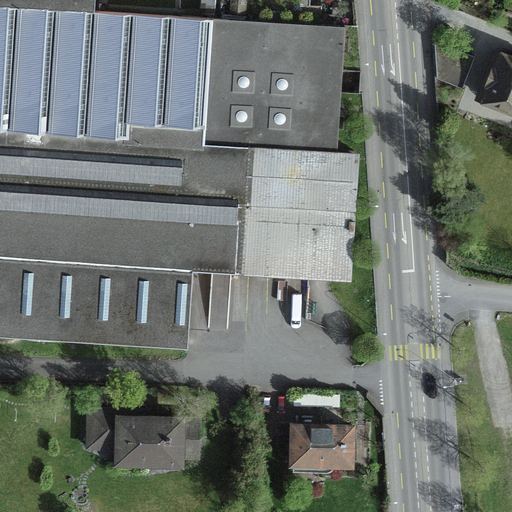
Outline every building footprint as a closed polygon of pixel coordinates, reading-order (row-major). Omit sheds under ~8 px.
[(94,9),(95,0),(0,0),(0,332),(188,344),(193,266),(348,276),(356,154),(333,152),(345,25),(95,9),(94,9)] [(477,51),(437,35),(440,75),(465,84),(477,51)] [(511,58),(499,53),(482,96),(511,107),(511,58)] [(92,409),(91,430),(117,431),(120,435),(119,463),(143,464),(143,460),(180,461),(180,453),(197,454),(198,426),(186,426),(184,418),(148,417),(147,411),(146,411),(92,409)] [(351,425),(294,423),(293,460),(350,461),(351,425)]
